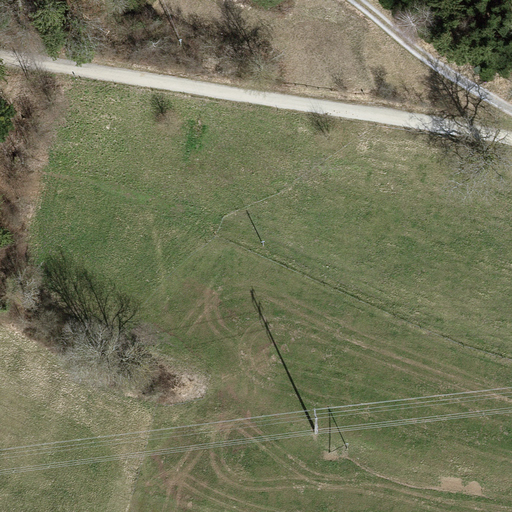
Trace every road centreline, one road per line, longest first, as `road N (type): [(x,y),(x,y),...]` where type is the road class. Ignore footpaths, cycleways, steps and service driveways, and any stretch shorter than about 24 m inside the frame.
road 1 (track): [(0,57),(511,138)]
road 2 (track): [(511,109),(356,0)]
